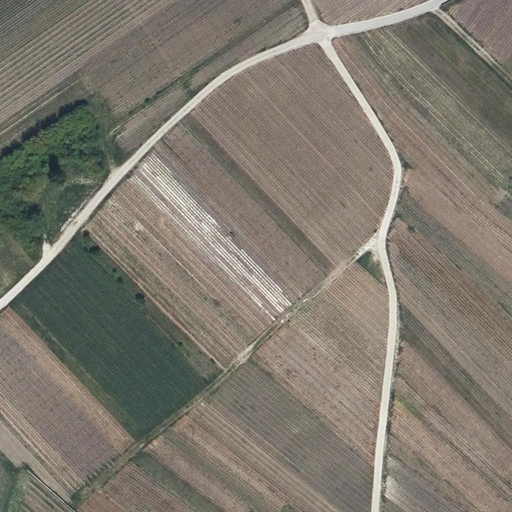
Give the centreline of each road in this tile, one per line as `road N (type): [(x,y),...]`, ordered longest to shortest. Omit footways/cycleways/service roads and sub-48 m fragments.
road 1 (track): [(373,511),(392,327),(381,245),(397,170),(320,35)]
road 2 (track): [(0,301),(53,256),(218,80),(268,50),(320,35)]
road 3 (unclassified): [(320,35),(442,0)]
